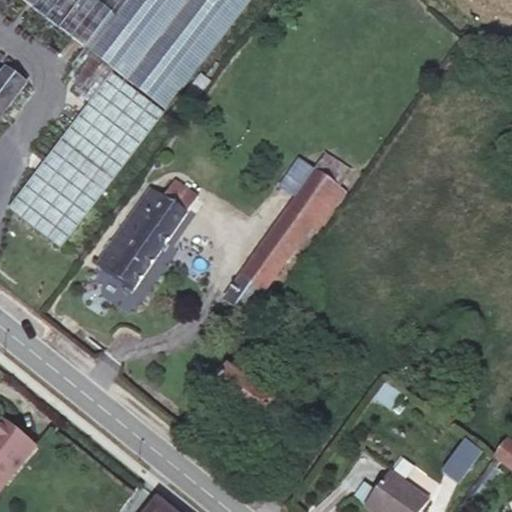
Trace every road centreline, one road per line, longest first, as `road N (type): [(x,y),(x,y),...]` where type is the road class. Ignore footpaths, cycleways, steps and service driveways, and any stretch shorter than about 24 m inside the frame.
road 1 (secondary): [(0,322),(237,511)]
road 2 (unknown): [(0,163),(34,84),(31,68),(0,41)]
